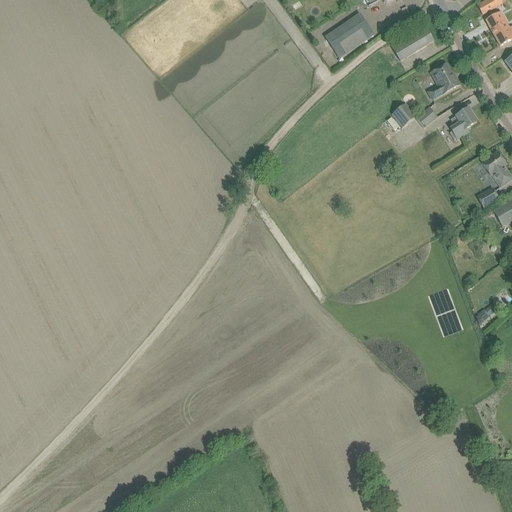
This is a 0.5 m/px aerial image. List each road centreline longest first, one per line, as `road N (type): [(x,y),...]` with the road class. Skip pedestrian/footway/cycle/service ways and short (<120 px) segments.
road 1 (track): [(0,497),(192,292),(259,163),(290,121),(376,44),(440,5)]
road 2 (tertiary): [(511,129),(444,14)]
